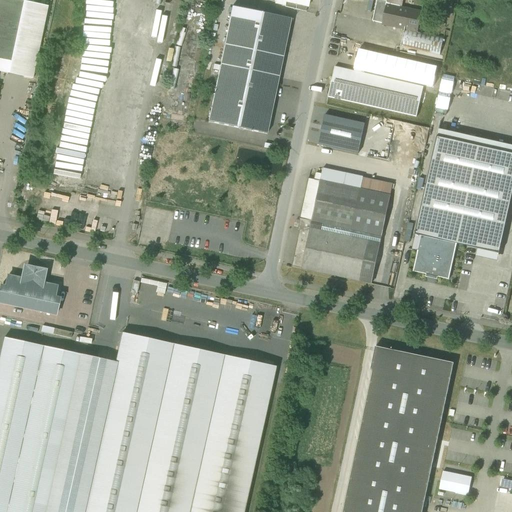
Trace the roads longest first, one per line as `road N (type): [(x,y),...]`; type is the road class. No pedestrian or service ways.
road 1 (residential): [(265,295),(324,0)]
road 2 (residential): [(265,295),(0,239)]
road 3 (residential): [(511,345),(265,295)]
